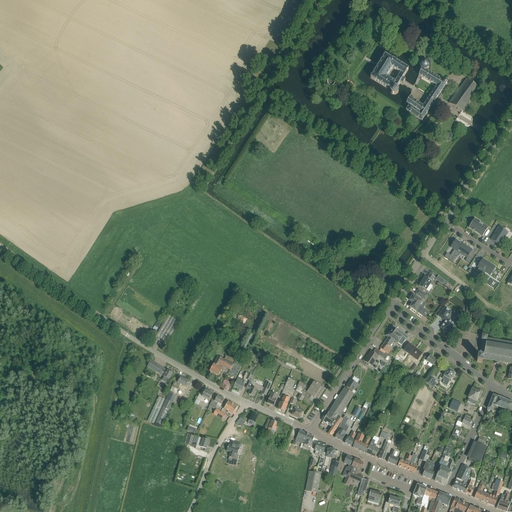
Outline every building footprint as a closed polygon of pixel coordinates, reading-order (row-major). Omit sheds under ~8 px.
[(404,82),(405,80),(402,79),(408,69),(385,54),(378,66),(376,68),(371,78),(390,90),(390,91),(391,92),(391,93),(392,94),(393,94),(395,94),(396,94),(396,93),(397,92),(398,91),(398,90),(397,89),(397,88),(400,83),(403,85),(404,82)] [(423,106),(409,98),(406,103),(409,105),(406,111),(422,121),(435,102),(446,85),(447,85),(447,84),(448,84),(448,83),(447,82),(447,81),(446,81),(445,81),(444,81),(427,70),(428,69),(429,67),(429,66),(429,65),(429,64),(429,62),(428,62),(427,61),(426,60),(425,60),(423,60),(422,61),(422,62),(421,62),(420,64),(420,66),(420,67),(421,68),(418,75),(436,86),(428,98),(423,106)] [(335,85),(335,84),(335,82),(335,81),(334,80),(333,80),(332,79),(331,79),(329,80),(327,81),(326,82),(326,84),(326,86),(327,87),(329,88),(330,88),(331,88),(333,88),(334,87),(335,86),(335,85)] [(479,88),(467,79),(449,103),(461,112),(462,112),(463,111),(462,111),(479,88)] [(473,221),(469,228),(483,236),(488,228),(480,222),(479,224),(473,221)] [(496,233),(491,240),(501,246),(504,240),(504,239),(508,232),(499,226),(495,232),(496,233)] [(457,251),(461,245),(460,244),(461,243),(456,239),(450,247),(457,251)] [(461,245),(457,251),(462,255),(468,246),(463,243),(462,245),(461,245)] [(473,250),(468,246),(462,255),(467,258),(473,250)] [(477,267),(490,275),(496,267),(483,258),(477,267)] [(432,281),(435,277),(430,274),(427,278),(425,277),(419,286),(426,291),(432,282),(432,281)] [(438,275),(436,280),(442,284),(445,280),(438,275)] [(419,290),(416,294),(423,299),(426,295),(419,290)] [(413,295),(409,300),(413,303),(410,307),(416,311),(416,310),(420,313),(419,313),(427,319),(430,314),(423,308),(423,309),(419,306),(422,301),(413,295)] [(450,334),(456,326),(452,322),(453,321),(449,318),(452,315),(450,313),(451,312),(445,307),(438,316),(445,321),(445,320),(446,321),(441,328),(444,330),(443,330),(447,333),(447,332),(450,334)] [(167,342),(170,338),(179,322),(168,315),(159,332),(156,336),(167,342)] [(381,348),(386,352),(393,343),(392,342),(394,339),(402,345),(408,337),(393,326),(389,332),(386,336),(389,337),(381,348)] [(215,334),(210,345),(213,347),(219,336),(215,334)] [(508,379),(511,379),(511,342),(487,339),(488,335),(482,334),(481,340),(483,340),(480,357),(478,356),(477,362),(483,363),(483,359),(495,361),(495,363),(498,364),(499,362),(511,363),(511,366),(511,367),(510,367),(508,379)] [(404,350),(417,360),(422,353),(417,350),(415,349),(416,348),(409,343),(404,350)] [(364,361),(367,363),(372,366),(378,356),(371,352),(367,358),(367,357),(364,361)] [(213,373),(219,376),(223,369),(219,367),(220,364),(230,370),(228,374),(236,378),(242,367),(234,362),(234,361),(227,356),(225,360),(218,357),(210,371),(211,372),(210,373),(212,374),(213,373)] [(426,356),(425,358),(427,360),(426,361),(433,366),(437,360),(430,356),(428,358),(426,356)] [(148,366),(156,372),(160,366),(151,361),(148,366)] [(168,370),(164,368),(160,374),(164,376),(162,380),(167,383),(169,380),(173,373),(168,370)] [(448,369),(442,379),(445,380),(443,384),(447,386),(450,380),(455,373),(452,371),(452,370),(450,369),(449,369),(448,369)] [(246,372),(243,377),(250,381),(251,379),(253,376),(246,372)] [(431,376),(426,383),(430,386),(435,378),(431,376)] [(166,400),(174,403),(177,396),(175,395),(181,384),(186,387),(189,381),(181,377),(178,382),(175,381),(172,386),(170,391),(166,400)] [(238,378),(237,381),(234,387),(242,391),(245,385),(244,385),(246,381),(238,378)] [(295,381),(289,378),(285,386),(291,389),(295,381)] [(248,385),(246,388),(250,390),(248,394),(254,397),(258,389),(252,387),(255,381),(251,379),(250,381),(248,385)] [(347,387),(346,389),(351,393),(355,388),(357,389),(359,385),(351,379),(346,387),(347,387)] [(304,397),(305,397),(309,400),(312,396),(314,397),(315,397),(317,394),(319,391),(319,390),(321,387),(314,382),(309,390),(305,387),(307,386),(300,381),(296,391),(305,397),(304,397)] [(271,384),(267,382),(261,394),(266,396),(271,384)] [(331,436),(332,436),(342,421),(349,407),(346,406),(353,396),(352,396),(354,394),(351,393),(346,389),(345,388),(343,391),(343,390),(343,391),(342,393),(341,393),(340,396),(340,395),(340,396),(338,398),(337,400),(336,401),(337,401),(335,403),(333,405),(333,406),(332,408),(331,408),(332,408),(330,410),(328,413),(323,421),(331,427),(327,433),(328,434),(331,436)] [(473,389),(472,391),(469,398),(468,402),(476,405),(478,402),(476,401),(479,396),(480,396),(482,392),(478,390),(478,391),(476,391),(476,390),(474,389),(473,389)] [(206,390),(203,394),(203,395),(200,394),(197,399),(203,403),(205,399),(209,401),(213,394),(206,390)] [(271,405),(274,406),(277,399),(278,396),(270,392),(268,396),(270,397),(267,403),(268,403),(268,404),(270,405),(271,405)] [(493,395),(491,400),(488,409),(492,411),(491,415),(494,416),(498,406),(502,398),(498,396),(498,397),(493,395)] [(218,403),(222,405),(224,399),(217,396),(215,401),(213,400),(210,406),(215,409),(218,403)] [(281,402),(277,409),(278,409),(279,410),(280,411),(281,411),(285,412),(288,405),(287,404),(290,398),(284,396),(281,402)] [(511,402),(502,398),(498,406),(502,408),(500,412),(509,416),(510,413),(511,413),(511,402)] [(453,409),(452,410),(457,412),(461,403),(453,400),(449,408),(453,409)] [(228,402),(224,409),(235,415),(236,413),(234,412),(237,407),(228,402)] [(299,409),(292,406),(290,410),(294,412),(292,415),(299,419),(301,418),(302,416),(301,415),(303,412),(298,410),(299,409)] [(353,415),(357,418),(361,410),(357,407),(353,415)] [(223,413),(220,411),(217,416),(222,419),(225,415),(223,413)] [(252,413),(251,415),(248,423),(252,425),(253,422),(255,423),(258,416),(257,416),(257,415),(255,414),(254,414),(252,413)] [(472,421),(469,420),(465,418),(461,416),(460,418),(459,418),(458,421),(462,423),(469,426),(472,421)] [(267,432),(274,435),(278,423),(272,421),(267,432)] [(338,431),(335,438),(341,441),(346,433),(346,432),(349,427),(341,423),(337,431),(338,431)] [(307,434),(300,431),(295,441),(301,443),(302,441),(302,440),(303,438),(305,439),(307,434)] [(348,437),(345,443),(351,447),(355,440),(353,439),(356,434),(352,432),(350,437),(348,437)] [(353,447),(359,450),(363,443),(361,442),(364,436),(359,433),(356,440),(353,447)] [(195,436),(189,434),(189,435),(187,434),(185,444),(192,446),(195,436)] [(305,445),(311,447),(314,437),(307,434),(305,439),(303,438),(302,440),(302,441),(301,443),(305,445)] [(200,450),(200,447),(207,449),(209,440),(199,437),(196,449),(200,450)] [(359,450),(366,453),(370,446),(367,445),(370,439),(367,437),(364,443),(363,443),(359,450)] [(468,461),(473,463),(474,460),(480,463),(487,447),(486,447),(488,443),(479,438),(477,443),(476,443),(469,458),(468,461)] [(373,440),(370,446),(366,453),(371,456),(376,445),(374,444),(375,441),(373,440)] [(381,451),(379,458),(384,461),(387,454),(386,453),(390,444),(385,442),(381,451)] [(310,471),(306,491),(318,493),(321,474),(326,454),(324,453),(326,445),(317,443),(315,450),(316,451),(315,454),(320,456),(319,457),(320,458),(316,472),(310,471)] [(227,451),(229,452),(231,452),(229,457),(228,460),(237,461),(238,455),(234,454),(237,448),(229,445),(227,451)] [(376,445),(371,456),(375,458),(379,449),(380,446),(376,445)] [(445,485),(451,471),(455,463),(450,461),(449,463),(448,462),(450,458),(447,457),(448,455),(451,448),(447,446),(438,466),(441,467),(435,481),(445,485)] [(328,449),(325,463),(326,463),(327,462),(329,462),(330,458),(333,459),(333,457),(337,458),(338,452),(335,451),(335,450),(330,449),(330,450),(328,449)] [(398,452),(396,451),(393,450),(391,456),(390,456),(387,462),(396,466),(396,465),(399,459),(396,458),(398,452)] [(405,461),(401,460),(398,466),(406,470),(409,463),(412,456),(407,455),(405,461)] [(347,476),(350,471),(355,459),(347,456),(344,463),(349,465),(348,467),(344,475),(347,476)] [(411,459),(412,457),(412,456),(409,463),(406,470),(415,473),(418,467),(413,465),(415,461),(414,460),(414,459),(412,458),(411,459)] [(358,475),(358,474),(360,470),(363,463),(355,459),(350,471),(358,475)] [(437,466),(434,465),(430,464),(429,466),(430,466),(427,473),(428,474),(426,478),(431,480),(434,472),(435,469),(437,466)] [(457,478),(464,481),(465,479),(467,479),(470,474),(468,473),(470,469),(463,465),(457,478)] [(351,479),(360,483),(363,477),(358,474),(358,475),(350,471),(347,476),(344,484),(348,486),(351,479)] [(359,491),(358,495),(362,496),(363,492),(367,480),(363,479),(362,481),(359,491)] [(367,479),(367,480),(363,492),(370,494),(369,496),(381,500),(382,494),(374,492),(374,491),(368,489),(371,481),(367,479)] [(456,479),(452,487),(465,493),(467,488),(470,489),(471,486),(469,485),(456,479)] [(495,506),(496,504),(498,498),(497,497),(498,495),(499,495),(503,483),(496,480),(493,490),(495,491),(493,496),(491,495),(488,504),(495,506)] [(471,481),(469,485),(471,486),(470,489),(467,488),(465,493),(471,496),(475,488),(472,487),(473,486),(472,485),(473,482),(471,481)] [(417,484),(416,487),(413,495),(419,498),(416,503),(421,505),(422,502),(426,491),(427,488),(417,484)] [(474,497),(474,498),(486,503),(488,504),(491,495),(489,494),(482,491),(485,486),(481,484),(475,497),(474,497)] [(427,488),(426,491),(422,502),(426,504),(424,507),(423,507),(422,511),(425,511),(428,504),(429,499),(429,497),(432,490),(427,489),(427,488)] [(432,490),(429,497),(433,498),(432,501),(435,502),(438,493),(432,490)] [(440,492),(439,493),(435,503),(432,511),(438,511),(441,503),(448,506),(452,497),(440,492)] [(496,509),(506,511),(511,502),(507,501),(510,494),(506,492),(505,496),(502,495),(496,509)] [(394,507),(393,509),(392,511),(398,511),(400,507),(399,507),(401,500),(390,496),(389,499),(387,499),(387,498),(383,511),(387,511),(389,505),(394,507)] [(455,499),(454,499),(455,499),(451,506),(451,507),(450,510),(453,511),(465,511),(469,505),(455,499)]
